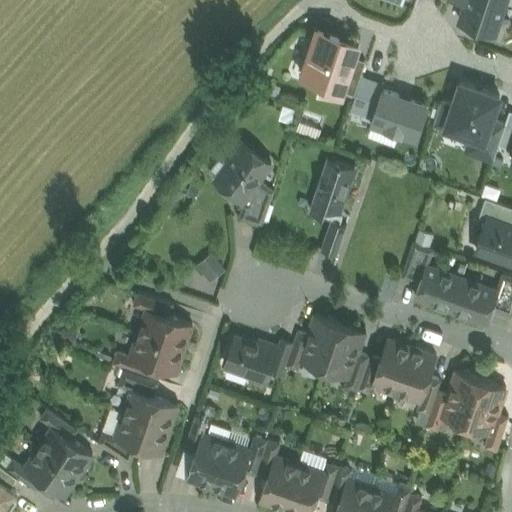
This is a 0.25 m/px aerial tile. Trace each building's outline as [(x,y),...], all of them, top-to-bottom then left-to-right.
[(467,0),(465,7),(462,6),(456,23),(497,37),(509,0),(467,0)] [(343,36),(315,26),(298,77),(321,85),(319,90),(344,99),(345,95),(357,59),(362,45),(342,38),(343,36)] [(366,62),(357,59),(345,95),(354,98),(366,62)] [(384,85),(361,77),(354,98),(349,114),(372,121),(382,90),(384,85)] [(505,95),(459,80),(451,104),(441,101),(433,126),(469,138),(464,154),(492,164),(498,145),(506,123),(496,119),(505,95)] [(281,88),(261,81),(257,91),(277,98),(281,88)] [(429,105),(382,90),(372,121),(370,127),(417,141),(429,105)] [(511,112),(510,111),(506,123),(498,145),(511,149),(511,112)] [(211,180),(241,204),(261,179),(273,164),(243,140),(211,180)] [(331,218),(339,221),(353,177),(356,178),(359,168),(327,158),(310,211),(331,218)] [(261,179),(241,204),(243,205),(239,217),(262,225),(275,190),(261,179)] [(511,207),(484,198),(480,213),(483,215),(511,223),(511,207)] [(511,223),(483,215),(471,253),(511,266),(511,223)] [(339,221),(331,218),(320,250),(336,256),(347,224),(339,221)] [(433,248),(414,242),(401,277),(420,283),(426,265),(433,248)] [(212,253),(196,265),(210,282),(225,270),(212,253)] [(415,297),(450,309),(462,277),(426,265),(420,283),(415,297)] [(511,275),(504,273),(498,290),(492,308),(511,314),(511,275)] [(462,277),(450,309),(486,322),(492,308),(498,290),(462,277)] [(147,306),(166,312),(169,303),(136,291),(131,305),(146,310),(147,306)] [(139,331),(184,347),(192,322),(166,312),(147,306),(146,310),(139,331)] [(339,322),(315,314),(308,334),(300,359),(325,368),(339,322)] [(364,331),(339,322),(325,368),(349,376),(357,351),(364,331)] [(151,363),(176,371),(184,347),(139,331),(131,353),(130,356),(151,363)] [(300,359),(308,334),(296,331),(292,342),(285,366),(297,370),(300,359)] [(260,382),(268,380),(269,374),(278,345),(265,341),(264,345),(234,334),(229,350),(232,351),(227,366),(250,374),(253,379),(260,382)] [(285,366),(292,342),(280,338),(278,345),(269,374),(281,378),(285,366)] [(411,346),(386,339),(380,359),(371,384),(396,392),(411,346)] [(435,355),(411,346),(396,392),(420,400),(428,374),(435,355)] [(123,370),(146,377),(151,363),(130,356),(131,353),(118,349),(112,367),(123,370)] [(358,391),(370,355),(357,351),(349,376),(345,386),(358,391)] [(371,384),(380,359),(370,355),(358,391),(368,394),(371,384)] [(146,377),(123,370),(117,386),(131,390),(132,386),(152,393),(156,380),(146,377)] [(481,378),(456,371),(449,395),(442,416),(465,424),(481,378)] [(429,414),(437,392),(441,378),(428,374),(420,400),(417,410),(429,414)] [(505,386),(481,378),(465,424),(489,432),(496,412),(505,386)] [(123,411),(169,427),(177,402),(152,393),(132,386),(131,390),(123,411)] [(442,416),(449,395),(437,392),(429,414),(425,427),(437,431),(442,416)] [(52,426),(69,437),(76,427),(47,409),(40,419),(52,426)] [(138,444),(161,451),(169,427),(123,411),(115,436),(138,444)] [(509,416),(496,412),(489,432),(484,448),(498,452),(509,416)] [(38,447),(78,474),(93,452),(69,437),(52,426),(38,447)] [(138,444),(115,436),(101,430),(98,442),(131,463),(138,444)] [(187,476),(211,484),(226,438),(201,430),(187,476)] [(226,438),(211,484),(236,492),(251,447),(226,438)] [(45,481),(64,495),(78,474),(38,447),(25,466),(24,468),(45,481)] [(259,498),(284,507),(299,461),(275,453),(259,498)] [(12,458),(3,472),(16,480),(37,493),(45,481),(24,468),(25,466),(12,458)] [(309,511),(324,469),(299,461),(284,507),(299,511),(309,511)] [(3,472),(0,469),(0,481),(11,489),(16,480),(3,472)] [(362,511),(371,486),(346,478),(334,511),(362,511)] [(0,511),(2,511),(12,497),(16,491),(11,489),(0,481),(0,511)] [(389,511),(396,494),(371,486),(362,511),(389,511)] [(9,511),(17,501),(12,497),(2,511),(9,511)]
